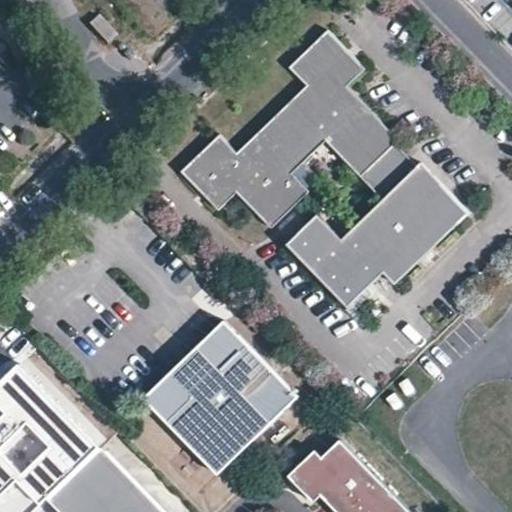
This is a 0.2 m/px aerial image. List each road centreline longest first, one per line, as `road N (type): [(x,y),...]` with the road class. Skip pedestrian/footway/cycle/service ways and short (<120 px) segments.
road 1 (unknown): [(126,113),(157,176),(338,367)]
road 2 (residential): [(126,113),(0,240)]
road 3 (residential): [(253,0),(126,113)]
road 4 (residential): [(54,0),(126,113)]
